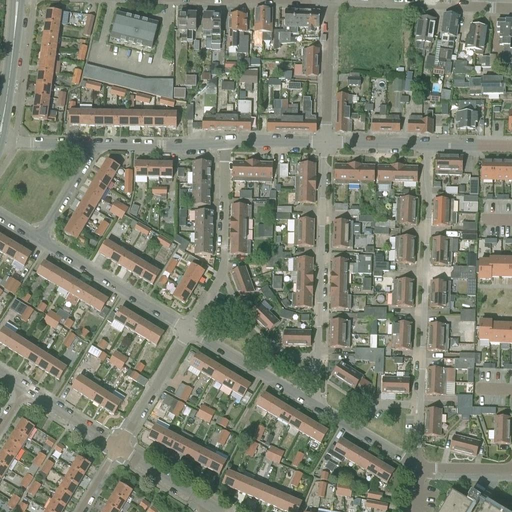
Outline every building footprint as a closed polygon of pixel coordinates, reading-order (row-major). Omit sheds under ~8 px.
[(263,34),(263,10),(255,10),(254,34),(256,34),(256,46),(256,51),(262,51),(262,46),(262,42),(262,34),(263,34)] [(263,10),(263,34),(262,34),(262,42),(272,42),(271,34),(272,10),(263,10)] [(45,23),(60,25),(61,13),(47,11),(45,23)] [(285,11),(284,44),(290,44),(290,34),(291,28),(294,28),(295,11),(285,11)] [(305,11),(295,11),(294,28),(291,28),(290,34),(292,34),(292,40),(296,40),(297,28),(304,28),(305,11)] [(305,11),(304,28),(308,29),(307,33),(314,33),(314,29),(319,29),(319,12),(305,11)] [(187,42),(187,12),(181,12),(180,14),(178,14),(178,32),(184,32),(184,37),(181,37),(181,42),(187,42)] [(194,12),(187,12),(187,42),(193,43),(193,32),(196,32),(196,15),(194,15),(194,12)] [(131,44),(137,19),(117,14),(111,39),(131,44)] [(211,45),(212,15),(203,15),(203,32),(209,32),(209,37),(206,37),(206,49),(211,50),(211,45)] [(212,15),(211,45),(220,45),(221,15),(212,15)] [(236,49),(237,16),(229,15),(228,33),(228,49),(236,50),(236,49)] [(440,36),(442,36),(438,68),(444,69),(451,17),(443,15),(440,36)] [(87,16),(84,29),(91,30),(95,18),(87,16)] [(246,16),(237,16),(236,49),(240,49),(240,42),(245,42),(245,38),(244,38),(244,33),(246,33),(246,16)] [(451,17),(444,69),(449,70),(453,44),(454,38),(456,38),(459,18),(451,17)] [(422,51),(427,19),(419,18),(415,42),(416,42),(415,50),(422,51)] [(137,19),(131,44),(152,49),(158,24),(137,19)] [(427,19),(422,51),(430,52),(431,44),(435,20),(427,19)] [(511,30),(511,21),(505,21),(497,21),(497,33),(499,33),(499,46),(503,46),(503,50),(504,50),(504,64),(511,64),(511,57),(511,51),(509,50),(510,41),(509,41),(509,33),(511,33),(511,30)] [(60,25),(45,23),(44,35),(58,37),(60,25)] [(476,50),(479,27),(470,25),(469,36),(467,36),(466,45),(468,45),(467,49),(475,50),(476,50)] [(476,50),(475,50),(475,55),(483,56),(486,28),(479,27),(476,50)] [(91,30),(84,29),(83,36),(90,38),(91,30)] [(44,35),(42,47),(56,49),(58,37),(44,35)] [(79,53),(86,55),(87,47),(80,46),(79,53)] [(56,49),(42,47),(40,59),(55,61),(56,49)] [(302,63),(317,64),(318,51),(307,50),(302,50),(302,63)] [(86,55),(79,53),(77,60),(84,62),(86,55)] [(427,57),(425,69),(433,70),(435,58),(427,57)] [(55,61),(40,59),(39,71),(53,73),(55,61)] [(239,68),(249,68),(249,60),(239,60),(239,68)] [(467,63),(456,62),(454,76),(474,75),(474,69),(466,68),(467,63)] [(317,64),(302,63),(301,76),(306,77),(317,77),(317,64)] [(89,80),(92,67),(86,65),(83,78),(89,80)] [(99,69),(92,67),(89,80),(96,81),(99,69)] [(105,70),(99,69),(96,81),(102,83),(105,70)] [(443,77),(444,70),(434,69),(433,76),(443,77)] [(75,70),(73,77),(80,79),(82,72),(75,70)] [(112,72),(105,70),(102,83),(109,84),(112,72)] [(39,71),(37,83),(51,85),(53,73),(39,71)] [(258,84),(258,71),(240,71),(240,84),(258,84)] [(406,80),(404,92),(410,93),(410,94),(412,94),(414,81),(412,81),(413,71),(407,71),(406,80)] [(112,72),(109,84),(115,86),(118,74),(112,72)] [(125,75),(118,74),(115,86),(122,88),(125,75)] [(125,75),(122,88),(128,89),(131,77),(125,75)] [(454,86),(453,86),(453,88),(465,88),(469,88),(505,87),(505,79),(469,80),(469,76),(455,77),(454,86)] [(80,79),(73,77),(71,84),(78,86),(80,79)] [(131,77),(128,89),(135,91),(138,79),(131,77)] [(186,77),(185,87),(196,87),(196,77),(186,77)] [(359,78),(349,78),(347,77),(347,88),(360,88),(360,82),(369,83),(370,77),(359,77),(359,78)] [(138,79),(135,91),(141,93),(144,80),(138,79)] [(144,80),(141,93),(150,95),(150,80),(144,80)] [(393,93),(401,93),(402,80),(394,80),(393,93)] [(81,81),(80,87),(85,89),(92,91),(94,84),(87,82),(87,83),(81,81)] [(51,85),(37,83),(35,95),(50,97),(51,85)] [(94,84),(92,91),(99,93),(101,85),(94,84)] [(511,93),(505,94),(505,87),(469,88),(469,96),(499,95),(500,101),(511,100),(511,93)] [(117,97),(119,90),(112,88),(110,95),(117,97)] [(174,89),(173,99),(185,99),(185,89),(174,89)] [(119,90),(117,97),(124,99),(126,91),(119,90)] [(449,102),(450,102),(452,92),(442,91),(441,101),(449,102)] [(58,100),(65,101),(66,94),(59,93),(58,100)] [(142,103),(143,96),(137,94),(134,101),(142,103)] [(50,97),(35,95),(34,107),(48,109),(50,97)] [(143,96),(142,103),(149,105),(150,98),(143,96)] [(352,97),(347,96),(336,96),(336,108),(352,109),(352,97)] [(166,107),(168,100),(161,98),(159,105),(166,107)] [(302,98),(302,119),(302,133),(316,133),(316,122),(316,117),(311,117),(311,103),(310,103),(310,98),(302,98)] [(65,101),(58,100),(57,107),(64,108),(65,101)] [(168,100),(166,107),(173,108),(175,102),(168,100)] [(467,102),(450,102),(449,102),(449,112),(454,112),(454,109),(458,109),(458,113),(456,113),(456,122),(458,122),(458,130),(466,130),(467,102)] [(467,102),(466,130),(475,130),(475,122),(477,122),(478,114),(475,114),(475,109),(477,109),(477,106),(484,106),(483,102),(475,102),(467,102)] [(81,127),(81,112),(75,112),(75,103),(70,103),(70,112),(69,112),(69,126),(81,127)] [(441,108),(441,116),(448,116),(448,103),(441,103),(431,103),(431,107),(441,108)] [(48,109),(34,107),(32,120),(46,122),(46,121),(55,122),(56,117),(47,116),(48,109)] [(352,109),(336,108),(336,121),(351,121),(358,121),(358,123),(365,123),(365,117),(358,117),(358,115),(349,115),(350,110),(352,110),(352,109)] [(239,110),(239,115),(238,131),(251,131),(251,120),(251,115),(246,115),(246,110),(239,110)] [(281,116),(279,116),(279,132),(290,132),(291,110),(286,110),(286,119),(281,118),(281,116)] [(297,110),(291,110),(290,132),(302,133),(302,119),(297,119),(297,110)] [(81,112),(81,127),(93,127),(93,112),(81,112)] [(93,112),(93,127),(105,127),(105,113),(93,112)] [(215,117),(214,131),(226,131),(227,113),(221,112),(221,117),(215,117)] [(420,117),(420,133),(421,133),(421,135),(432,135),(433,112),(426,112),(426,117),(420,117)] [(105,113),(105,127),(117,127),(117,113),(105,113)] [(129,113),(117,113),(117,127),(128,128),(129,113)] [(141,113),(129,113),(128,128),(140,128),(141,113)] [(141,113),(140,128),(152,128),(152,113),(141,113)] [(152,113),(152,128),(164,128),(164,114),(152,113)] [(233,113),(227,113),(226,131),(238,131),(239,115),(237,115),(237,117),(233,117),(233,113)] [(177,114),(164,114),(164,128),(176,128),(177,114)] [(214,131),(215,117),(210,117),(210,115),(202,115),(202,123),(202,129),(202,130),(214,131)] [(279,132),(279,116),(268,116),(268,120),(268,132),(279,132)] [(385,132),(386,117),(373,116),(373,121),(372,121),(372,132),(385,132)] [(399,117),(386,117),(385,132),(399,133),(399,122),(399,117)] [(420,133),(420,117),(409,117),(409,122),(408,122),(408,133),(420,133)] [(351,121),(336,121),(335,133),(346,134),(346,133),(351,133),(351,121)] [(449,176),(449,157),(436,156),(435,176),(449,176)] [(462,157),(449,157),(449,176),(462,176),(462,157)] [(113,179),(120,168),(107,160),(101,171),(113,179)] [(246,183),(246,162),(245,162),(245,163),(233,163),(232,182),(246,183)] [(246,162),(246,183),(258,183),(259,163),(246,162)] [(482,181),(493,181),(493,162),(482,162),(482,181)] [(493,181),(503,181),(503,162),(493,162),(493,181)] [(503,181),(511,181),(511,162),(503,162),(503,181)] [(147,178),(147,164),(135,163),(134,178),(147,178)] [(210,174),(210,163),(193,163),(193,174),(210,174)] [(260,163),(259,163),(258,183),(272,183),(272,164),(260,164),(260,163)] [(160,164),(147,164),(147,178),(159,179),(160,164)] [(160,164),(159,179),(172,179),(173,164),(160,164)] [(296,164),(295,178),(315,178),(315,177),(315,165),(296,164)] [(288,165),(279,165),(279,178),(287,178),(288,165)] [(348,185),(348,165),(347,165),(347,166),(335,166),(334,185),(348,185)] [(361,166),(348,165),(348,185),(360,186),(361,166)] [(362,166),(361,166),(360,186),(374,186),(374,167),(362,166)] [(391,183),(391,166),(390,166),(390,167),(378,167),(377,186),(391,187),(391,183)] [(404,167),(391,166),(391,183),(404,183),(404,167)] [(404,167),(404,183),(417,183),(417,168),(405,167),(404,167)] [(107,189),(113,179),(101,171),(94,182),(107,189)] [(193,174),(192,185),(210,185),(210,174),(193,174)] [(315,178),(295,178),(295,190),(315,191),(315,178)] [(478,196),(478,179),(469,179),(469,196),(478,196)] [(101,200),(107,189),(94,182),(88,193),(101,200)] [(192,185),(192,196),(210,196),(210,185),(192,185)] [(315,191),(295,190),(294,204),(314,204),(314,192),(315,192),(315,191)] [(95,211),(101,200),(88,193),(82,203),(95,211)] [(210,196),(192,196),(192,207),(210,207),(210,196)] [(393,212),(416,213),(416,199),(397,198),(396,205),(393,205),(393,212)] [(434,200),(434,213),(453,214),(454,201),(434,200)] [(120,208),(121,205),(116,202),(112,207),(119,211),(121,208),(120,208)] [(379,202),(370,202),(371,209),(374,209),(374,211),(379,211),(379,202)] [(88,221),(95,211),(82,203),(75,214),(88,221)] [(125,215),(128,209),(121,205),(120,208),(121,208),(119,211),(125,215)] [(139,207),(133,205),(129,214),(135,217),(139,207)] [(232,206),(232,218),(251,219),(251,207),(232,206)] [(118,214),(119,211),(112,207),(109,213),(115,216),(116,213),(118,214)] [(360,207),(350,207),(350,216),(360,217),(360,207)] [(122,220),(125,215),(119,211),(118,214),(116,213),(115,216),(122,220)] [(195,223),(213,223),(213,212),(195,212),(195,223)] [(416,213),(393,212),(392,218),(396,218),(396,225),(415,226),(416,213)] [(453,214),(434,213),(433,227),(453,227),(453,214)] [(82,232),(88,221),(75,214),(69,224),(82,232)] [(231,219),(231,231),(247,231),(247,220),(251,220),(251,219),(232,218),(232,219),(231,219)] [(294,234),(313,234),(314,221),(294,220),(294,234)] [(105,230),(108,225),(103,222),(99,228),(101,230),(102,229),(105,230)] [(333,222),(333,235),(353,236),(353,222),(333,222)] [(140,233),(144,227),(138,223),(134,230),(140,233)] [(195,223),(195,234),(212,234),(213,223),(195,223)] [(83,238),(85,234),(82,232),(69,224),(64,233),(77,241),(84,245),(87,241),(83,238)] [(150,231),(144,227),(140,233),(147,237),(150,231)] [(101,237),(105,230),(102,229),(101,230),(99,228),(95,234),(101,237)] [(462,239),(477,240),(477,231),(462,230),(462,239)] [(247,231),(231,231),(230,243),(231,243),(250,243),(251,242),(246,242),(247,231)] [(212,234),(195,234),(195,245),(212,245),(212,234)] [(313,234),(294,234),(293,247),(313,247),(313,234)] [(353,236),(333,235),(333,248),(352,249),(353,236)] [(10,242),(0,236),(0,253),(3,255),(10,242)] [(162,246),(165,240),(159,236),(155,242),(162,246)] [(395,238),(395,251),(414,252),(415,238),(395,238)] [(89,245),(95,248),(98,243),(93,239),(89,245)] [(432,252),(452,253),(452,240),(432,239),(432,252)] [(165,240),(162,246),(168,250),(172,243),(165,240)] [(110,261),(117,248),(120,244),(115,241),(112,245),(106,242),(99,254),(110,261)] [(10,242),(3,255),(14,261),(21,249),(10,242)] [(250,243),(231,243),(231,255),(250,255),(250,243)] [(212,245),(195,245),(194,256),(212,256),(212,245)] [(117,248),(110,261),(120,267),(128,254),(117,248)] [(21,249),(14,261),(24,268),(32,255),(21,249)] [(414,252),(395,251),(394,264),(414,265),(414,252)] [(452,253),(432,252),(431,266),(451,266),(452,253)] [(278,260),(292,260),(292,254),(282,254),(274,253),(274,257),(274,263),(274,265),(278,265),(278,260)] [(128,254),(120,267),(131,273),(139,261),(128,254)] [(476,255),(467,254),(467,268),(475,268),(476,268),(476,255)] [(371,257),(358,256),(358,275),(371,275),(371,257)] [(203,264),(190,257),(187,262),(192,265),(199,270),(203,264)] [(374,257),(373,272),(382,272),(388,272),(388,264),(383,263),(383,258),(374,257)] [(293,272),(312,272),(313,260),(293,259),(293,272)] [(480,262),(479,281),(490,281),(490,259),(490,262),(480,262)] [(490,278),(500,279),(501,259),(490,259),(490,281),(490,278)] [(501,259),(500,279),(510,279),(511,260),(501,259)] [(174,269),(177,263),(172,260),(168,267),(171,268),(171,267),(174,269)] [(139,261),(131,273),(142,280),(149,267),(139,261)] [(332,261),(332,273),(347,274),(348,261),(332,261)] [(47,281),(55,269),(44,262),(37,275),(47,281)] [(185,276),(198,284),(204,273),(199,270),(192,265),(185,276)] [(149,267),(142,280),(153,286),(160,274),(149,267)] [(170,276),(174,269),(171,267),(171,268),(168,267),(164,272),(170,276)] [(235,286),(249,280),(245,268),(230,273),(235,286)] [(66,275),(55,269),(47,281),(58,288),(66,275)] [(312,272),(293,272),(293,273),(297,273),(297,284),(313,284),(313,272),(312,272)] [(347,274),(332,273),(331,273),(331,285),(347,286),(347,274)] [(66,275),(58,288),(69,294),(76,282),(66,275)] [(3,281),(0,284),(0,287),(14,296),(21,285),(10,278),(10,279),(5,276),(3,281)] [(168,280),(162,276),(158,283),(164,287),(168,280)] [(185,276),(179,287),(191,294),(198,284),(185,276)] [(249,280),(235,286),(239,298),(254,293),(249,280)] [(392,293),(392,294),(412,295),(413,281),(393,281),(393,293),(392,293)] [(87,288),(76,282),(69,294),(79,301),(87,288)] [(431,282),(430,295),(450,296),(450,283),(431,282)] [(292,294),(292,296),(312,296),(313,284),(297,284),(296,295),(292,294)] [(347,286),(331,285),(331,297),(351,298),(351,296),(347,296),(347,286)] [(270,291),(266,286),(259,291),(263,296),(270,291)] [(191,294),(179,287),(172,298),(185,305),(191,294)] [(87,288),(79,301),(90,307),(97,294),(87,288)] [(263,296),(267,301),(273,296),(270,291),(263,296)] [(31,297),(25,294),(21,300),(27,303),(31,297)] [(108,301),(97,294),(90,307),(101,313),(98,317),(104,320),(109,311),(104,308),(108,301)] [(412,295),(392,294),(391,307),(412,308),(412,295)] [(450,296),(430,295),(430,309),(449,309),(450,296)] [(312,296),(292,296),(292,308),(311,308),(312,296)] [(351,298),(331,297),(331,309),(351,310),(351,298)] [(286,299),(281,303),(285,309),(290,306),(286,299)] [(20,303),(15,300),(9,309),(14,312),(20,303)] [(41,303),(37,310),(43,313),(47,307),(41,303)] [(259,324),(269,313),(260,304),(249,315),(259,324)] [(29,318),(33,311),(28,308),(24,313),(27,315),(26,316),(29,318)] [(124,328),(132,315),(121,308),(117,315),(112,312),(106,321),(112,325),(114,321),(124,328)] [(285,320),(287,312),(281,310),(279,318),(285,320)] [(55,319),(57,316),(50,312),(46,317),(52,321),(54,318),(55,319)] [(291,322),(294,314),(287,312),(285,320),(291,322)] [(26,323),(29,318),(26,316),(27,315),(24,313),(20,320),(26,323)] [(279,323),(269,313),(259,324),(268,334),(279,323)] [(132,315),(124,328),(135,334),(143,321),(132,315)] [(59,325),(62,319),(57,316),(55,319),(54,318),(52,321),(59,325)] [(50,323),(52,321),(46,317),(43,323),(50,327),(52,324),(50,323)] [(63,326),(70,330),(74,323),(67,319),(63,326)] [(55,330),(59,325),(52,321),(50,323),(52,324),(50,327),(55,330)] [(143,321),(135,334),(146,340),(153,328),(143,321)] [(330,335),(350,335),(350,322),(331,321),(330,335)] [(480,322),(479,341),(489,342),(489,344),(490,344),(491,323),(480,322)] [(490,344),(500,344),(501,325),(491,325),(491,323),(490,344)] [(392,324),(391,337),(411,338),(411,324),(392,324)] [(429,338),(448,339),(449,326),(429,325),(429,338)] [(500,344),(510,345),(511,326),(501,325),(500,344)] [(164,334),(153,328),(146,340),(157,347),(164,334)] [(0,343),(6,348),(14,336),(3,329),(0,334),(0,343)] [(83,329),(79,336),(86,340),(89,333),(83,329)] [(297,347),(297,332),(284,331),(284,347),(297,347)] [(297,332),(297,347),(310,347),(311,332),(297,332)] [(70,334),(67,339),(70,341),(69,342),(72,344),(76,337),(70,334)] [(465,334),(465,344),(473,344),(473,334),(465,334)] [(350,335),(330,335),(330,348),(350,349),(350,335)] [(14,336),(6,348),(17,354),(25,342),(14,336)] [(411,338),(391,337),(391,350),(410,351),(411,338)] [(448,339),(429,338),(428,352),(448,352),(448,339)] [(67,339),(63,346),(68,349),(72,344),(69,342),(70,341),(67,339)] [(101,340),(97,347),(102,350),(106,344),(101,340)] [(25,342),(17,354),(27,361),(35,349),(25,342)] [(35,349),(27,361),(38,368),(46,356),(35,349)] [(119,358),(121,355),(115,352),(112,358),(119,362),(121,359),(119,358)] [(101,353),(97,360),(103,363),(107,356),(101,353)] [(200,373),(208,360),(197,354),(190,367),(200,373)] [(124,365),(128,360),(121,355),(119,358),(121,359),(119,362),(124,365)] [(46,356),(38,368),(48,374),(56,362),(46,356)] [(383,375),(383,356),(375,356),(375,364),(374,375),(383,375)] [(117,365),(119,362),(112,358),(109,363),(114,366),(116,364),(117,365)] [(208,360),(200,373),(211,379),(219,367),(208,360)] [(474,361),(459,360),(454,360),(454,370),(474,371),(474,361)] [(67,369),(56,362),(48,374),(59,381),(67,369)] [(121,371),(124,365),(119,362),(117,365),(116,364),(114,366),(121,371)] [(138,363),(135,370),(141,373),(145,367),(138,363)] [(343,383),(351,370),(340,363),(332,376),(343,383)] [(152,372),(145,367),(142,372),(150,376),(152,372)] [(229,373),(219,367),(211,379),(222,386),(229,373)] [(427,369),(427,382),(446,383),(455,383),(455,376),(447,376),(447,370),(427,369)] [(144,387),(147,381),(133,372),(133,373),(129,370),(126,376),(144,387)] [(362,377),(351,370),(343,383),(354,390),(362,377)] [(229,373),(222,386),(232,392),(240,380),(229,373)] [(82,396),(90,383),(79,377),(72,389),(82,396)] [(395,394),(396,379),(383,378),(382,394),(395,394)] [(409,379),(396,379),(395,394),(408,395),(409,379)] [(240,380),(232,392),(243,399),(251,386),(240,380)] [(446,383),(427,382),(426,396),(446,396),(446,383)] [(101,390),(90,383),(82,396),(93,402),(101,390)] [(189,395),(192,390),(181,384),(174,397),(180,400),(182,394),(185,396),(186,394),(189,395)] [(111,397),(101,390),(93,402),(103,409),(111,397)] [(120,402),(123,396),(113,390),(109,395),(120,402)] [(169,407),(173,399),(162,394),(158,401),(169,407)] [(185,403),(189,395),(186,394),(185,396),(182,394),(180,400),(185,403)] [(267,413),(274,400),(264,394),(256,406),(267,413)] [(111,397),(103,409),(114,416),(122,403),(111,397)] [(180,412),(177,411),(178,409),(175,408),(178,402),(173,399),(169,407),(166,412),(177,418),(180,412)] [(285,407),(274,400),(267,413),(278,419),(285,407)] [(180,412),(184,405),(178,402),(175,408),(178,409),(177,411),(180,412)] [(457,402),(457,416),(461,416),(469,416),(472,416),(472,408),(472,402),(457,402)] [(206,411),(208,409),(202,406),(199,411),(206,415),(208,412),(206,411)] [(285,407),(278,419),(288,426),(296,413),(285,407)] [(215,412),(208,409),(206,411),(208,412),(206,415),(212,418),(215,412)] [(425,423),(441,424),(441,411),(426,410),(425,423)] [(205,418),(206,415),(199,411),(196,417),(202,420),(203,417),(205,418)] [(296,413),(288,426),(299,432),(306,419),(296,413)] [(209,424),(212,418),(206,415),(205,418),(203,417),(202,420),(209,424)] [(494,431),(510,432),(510,419),(495,418),(494,431)] [(222,419),(219,425),(225,429),(229,422),(222,419)] [(306,419),(299,432),(309,438),(317,426),(306,419)] [(28,439),(35,428),(22,420),(15,431),(28,439)] [(245,425),(240,422),(235,431),(241,434),(245,425)] [(425,437),(440,437),(441,424),(425,423),(425,437)] [(160,445),(167,432),(155,426),(148,439),(160,445)] [(261,436),(264,429),(259,426),(256,432),(259,434),(258,435),(261,436)] [(328,432),(317,426),(309,438),(320,445),(328,432)] [(21,449),(28,439),(15,431),(9,442),(21,449)] [(223,440),(226,433),(223,431),(216,444),(220,446),(223,440)] [(510,432),(494,431),(494,444),(509,445),(510,432)] [(172,451),(179,438),(167,432),(160,445),(172,451)] [(259,441),(261,436),(258,435),(259,434),(256,432),(253,439),(259,441)] [(266,443),(265,445),(269,447),(269,445),(270,445),(273,437),(269,435),(266,443)] [(463,454),(466,440),(454,436),(450,451),(463,454)] [(51,449),(56,442),(49,438),(44,445),(51,449)] [(184,457),(190,444),(179,438),(172,451),(184,457)] [(344,459),(352,446),(341,440),(333,453),(344,459)] [(466,440),(463,454),(476,458),(479,443),(466,440)] [(14,460),(21,449),(9,442),(2,452),(14,460)] [(254,452),(257,445),(252,442),(249,448),(252,450),(251,451),(254,452)] [(64,448),(58,444),(53,451),(60,455),(64,448)] [(196,463),(202,450),(190,444),(184,457),(196,463)] [(208,469),(217,452),(205,446),(202,450),(196,463),(208,469)] [(362,453),(352,446),(344,459),(355,465),(362,453)] [(275,456),(277,450),(270,447),(268,453),(275,456)] [(252,458),(254,452),(251,451),(252,450),(249,448),(246,456),(252,458)] [(281,459),(284,453),(277,450),(275,456),(281,459)] [(0,465),(8,470),(14,460),(2,452),(0,455),(0,465)] [(217,452),(208,469),(220,476),(226,463),(229,457),(217,452)] [(36,459),(43,463),(46,458),(39,453),(36,459)] [(275,456),(268,453),(265,459),(271,461),(272,459),(274,459),(275,456)] [(300,463),(303,455),(297,453),(295,459),(298,460),(297,462),(300,463)] [(373,459),(362,453),(355,465),(365,472),(373,459)] [(279,465),(281,459),(275,456),(274,459),(272,459),(271,461),(279,465)] [(72,469),(84,476),(91,465),(78,458),(72,469)] [(43,463),(36,459),(32,464),(39,469),(43,463)] [(298,469),(300,463),(297,462),(298,460),(295,459),(292,466),(298,469)] [(373,459),(365,472),(376,478),(384,466),(373,459)] [(47,461),(44,466),(50,470),(54,465),(47,461)] [(327,461),(324,467),(332,470),(334,464),(327,461)] [(50,470),(44,466),(40,472),(47,476),(50,470)] [(394,472),(384,466),(376,478),(387,485),(394,472)] [(84,476),(72,469),(65,479),(78,487),(84,476)] [(235,491),(240,477),(228,472),(222,485),(235,491)] [(299,482),(302,475),(296,472),(294,478),(297,479),(296,481),(299,482)] [(320,480),(327,481),(328,474),(321,473),(320,480)] [(23,480),(30,484),(33,479),(26,474),(23,480)] [(247,496),(253,483),(240,477),(235,491),(247,496)] [(297,488),(299,482),(296,481),(297,479),(294,478),(291,485),(297,488)] [(78,487),(65,479),(59,490),(71,497),(78,487)] [(30,484),(23,480),(19,486),(26,490),(30,484)] [(30,487),(37,492),(41,486),(34,482),(30,487)] [(259,501),(265,488),(253,483),(247,496),(259,501)] [(126,503),(132,492),(120,484),(113,495),(126,503)] [(37,492),(30,487),(27,493),(34,497),(37,492)] [(271,506),(277,493),(265,488),(259,501),(271,506)] [(469,511),(473,505),(475,507),(477,504),(478,504),(481,499),(480,498),(484,493),(475,488),(472,493),(471,492),(468,498),(469,499),(467,502),(454,494),(450,500),(448,498),(444,506),(446,507),(443,511),(441,511),(440,511),(469,511)] [(59,490),(52,501),(65,508),(71,497),(59,490)] [(284,511),(289,498),(277,493),(271,506),(284,511)] [(13,495),(10,501),(17,505),(20,500),(13,495)] [(107,506),(117,511),(120,511),(126,503),(113,495),(107,506)] [(284,511),(298,511),(302,504),(289,498),(284,511)] [(150,505),(143,500),(139,507),(145,511),(150,505)] [(17,505),(10,501),(6,507),(13,511),(17,505)] [(52,501),(46,511),(47,511),(62,511),(65,508),(52,501)] [(21,503),(17,509),(22,511),(24,511),(28,507),(21,503)] [(387,511),(388,505),(374,503),(374,506),(372,506),(371,509),(387,511)]
